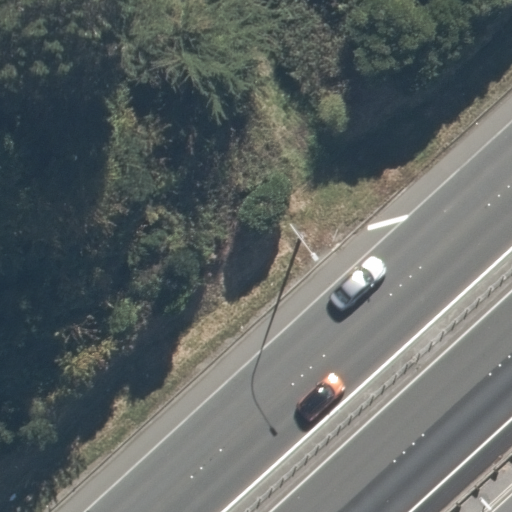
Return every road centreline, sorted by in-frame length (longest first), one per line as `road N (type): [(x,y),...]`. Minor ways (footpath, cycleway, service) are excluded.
road 1 (trunk): [(158,511),(511,183)]
road 2 (trunk): [(511,363),(353,511)]
